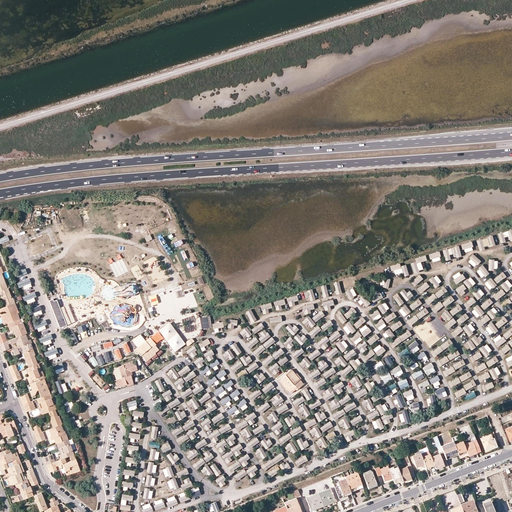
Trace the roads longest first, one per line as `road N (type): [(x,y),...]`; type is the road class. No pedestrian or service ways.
road 1 (trunk): [(0,193),(80,180),(511,151)]
road 2 (trunk): [(511,135),(108,161),(0,177)]
road 3 (track): [(400,0),(0,127)]
road 4 (unknown): [(0,226),(21,247),(109,238),(162,259),(178,320),(178,361)]
road 5 (tertiary): [(511,454),(363,511)]
road 6 (residential): [(14,401),(44,480),(84,511)]
